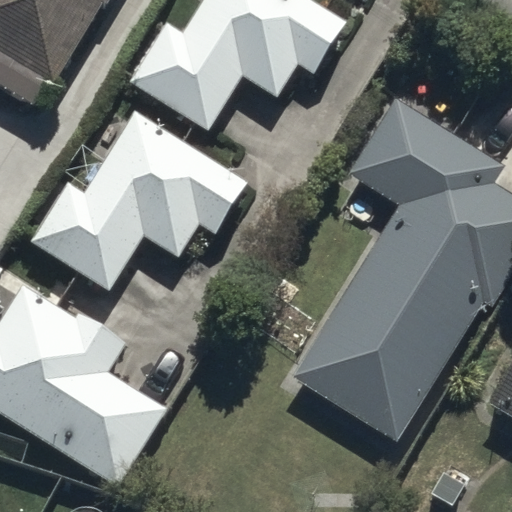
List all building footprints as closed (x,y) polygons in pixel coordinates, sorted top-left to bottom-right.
[(0,0),(0,100),(42,125),(116,0),(0,0)] [(166,37),(127,99),(208,149),(244,90),(278,111),(297,79),(314,89),(347,37),(286,0),(215,0),(185,48),(166,37)] [(506,185),(395,113),(346,189),(400,224),(293,390),(395,456),(483,320),(490,324),(511,289),(511,211),(496,201),(506,185)] [(248,199),(135,129),(107,175),(87,162),(68,191),(88,203),(84,211),(67,201),(32,257),(110,305),(145,248),(181,270),(199,241),(216,252),(248,199)] [(0,430),(119,505),(168,427),(109,391),(127,362),(76,330),(74,333),(25,303),(0,343),(0,430)] [(511,378),(485,421),(511,437),(511,378)]
